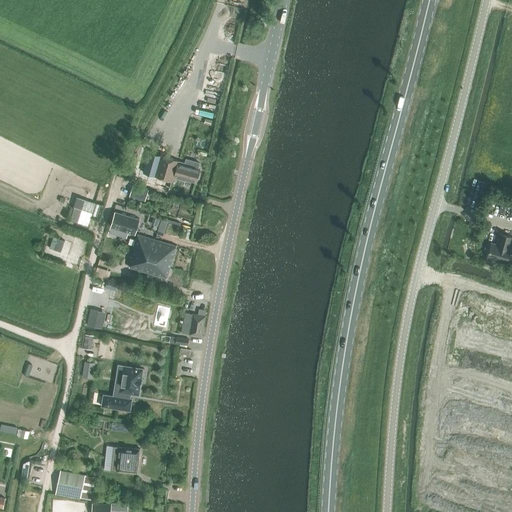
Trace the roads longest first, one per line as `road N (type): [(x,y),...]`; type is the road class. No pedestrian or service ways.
road 1 (unclassified): [(386,511),(403,335),(487,0)]
road 2 (primary): [(330,511),(348,329),(430,0)]
road 3 (tertiary): [(192,511),(206,362),(281,0)]
road 4 (track): [(130,144),(88,267),(71,358)]
road 5 (track): [(40,511),(71,358)]
